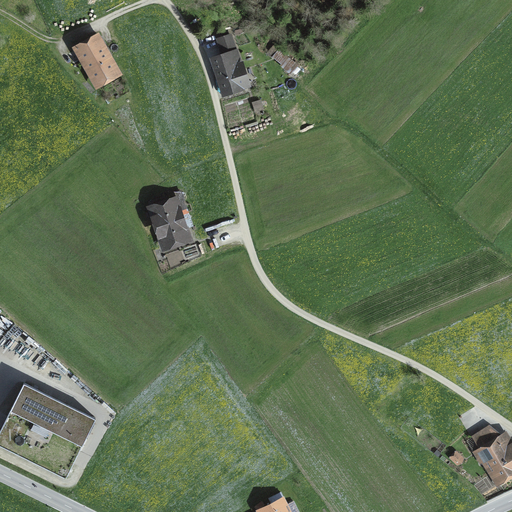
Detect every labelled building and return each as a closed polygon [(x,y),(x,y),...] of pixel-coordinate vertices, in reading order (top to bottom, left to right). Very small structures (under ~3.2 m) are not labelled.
[(235,48),(231,36),(218,39),(222,53),(235,48)] [(79,48),(99,83),(118,72),(104,47),(101,48),(96,39),(79,48)] [(290,72),(296,65),(278,50),(273,56),(281,63),(280,64),(290,72)] [(236,52),(214,59),(224,92),(240,87),(236,75),(242,73),(236,52)] [(152,208),(166,246),(187,239),(177,209),(186,207),(180,191),(155,200),(158,206),(152,208)] [(24,382),(0,430),(0,445),(66,478),(95,418),(24,382)] [(491,423),(473,435),(482,449),(480,450),(481,451),(482,450),(500,479),(511,471),(511,443),(505,435),(491,423)] [(287,505),(281,492),(269,498),(272,503),(257,511),(256,511),(299,511),(294,502),(287,505)]
